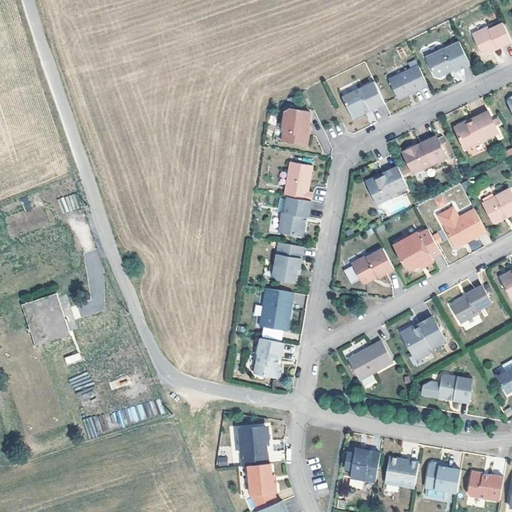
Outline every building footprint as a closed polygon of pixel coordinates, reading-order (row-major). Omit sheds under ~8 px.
[(500,23),(485,29),(484,27),(469,34),(478,53),(482,54),(488,51),(489,47),(488,46),(492,44),(494,48),(508,41),(500,23)] [(450,69),(451,71),(466,64),(456,42),(441,49),(423,57),(431,75),(434,77),(442,73),(443,70),(449,67),(450,69)] [(408,89),(409,91),(424,84),(415,65),(387,78),(386,82),(393,96),(397,97),(402,95),(403,92),(408,89)] [(371,81),(340,96),(349,115),(350,115),(353,116),(360,113),(361,110),(366,108),(367,110),(381,103),(371,81)] [(280,129),(279,139),(304,143),(305,134),(303,133),(307,111),(286,107),(282,111),(279,129),(280,129)] [(495,132),(484,111),(468,118),(469,121),(463,123),(460,122),(454,125),(452,129),(451,129),(461,149),(495,132)] [(443,157),(433,135),(417,143),(418,145),(412,148),(411,145),(399,151),(409,173),(429,164),(429,162),(433,162),(443,157)] [(309,199),(310,190),(305,190),(310,164),(287,161),(281,195),(284,195),(309,199)] [(402,189),(393,169),(377,176),(378,178),(372,181),(371,179),(360,184),(371,207),(389,198),(388,196),(402,189)] [(511,203),(505,190),(480,203),(490,225),(511,212),(511,203)] [(74,194),(60,198),(64,212),(78,208),(74,194)] [(301,220),(302,214),(304,214),(306,215),(309,199),(284,195),(282,212),(279,212),(276,230),(301,233),(303,220),(301,220)] [(447,208),(433,216),(439,227),(453,219),(447,208)] [(473,237),(481,232),(470,209),(453,219),(439,227),(438,227),(449,247),(471,234),(473,237)] [(436,253),(425,232),(416,237),(414,235),(406,239),(400,243),(392,247),(402,268),(407,270),(414,266),(418,264),(420,267),(429,262),(427,258),(436,253)] [(451,249),(473,237),(471,234),(449,247),(451,249)] [(302,248),(276,244),(272,268),(277,269),(277,272),(271,277),(276,283),(293,285),(295,271),(298,272),(302,248)] [(389,271),(378,250),(364,258),(363,256),(346,266),(355,285),(358,286),(369,280),(370,281),(389,271)] [(511,297),(511,268),(496,278),(507,300),(511,297)] [(461,299),(447,306),(456,325),(472,317),(471,315),(487,306),(478,287),(460,296),(461,299)] [(289,305),(291,296),(264,290),(258,328),(285,333),(287,322),(284,322),(286,304),(289,305)] [(72,336),(58,292),(22,304),(37,347),(72,336)] [(427,350),(441,342),(428,319),(414,327),(416,330),(411,332),(410,329),(409,328),(397,335),(412,361),(428,352),(427,350)] [(393,361),(381,339),(361,351),(362,353),(348,361),(358,380),(393,361)] [(284,344),(260,340),(257,356),(258,356),(255,375),(278,379),(281,377),(282,369),(280,366),(278,366),(279,359),(281,359),(284,344)] [(347,358),(348,361),(362,353),(361,351),(347,358)] [(65,357),(67,364),(81,360),(79,353),(65,357)] [(511,361),(511,362),(511,363),(511,366),(492,378),(501,394),(507,391),(508,393),(511,391),(511,361)] [(443,399),(445,397),(450,398),(449,400),(465,403),(469,379),(440,374),(438,376),(434,397),(443,399)] [(263,429),(238,431),(241,468),(247,467),(266,465),(264,448),(263,441),(266,437),(266,431),(263,429)] [(373,484),(378,456),(361,453),(361,458),(352,456),(345,455),(343,467),(350,469),(350,473),(349,480),(373,484)] [(416,464),(401,462),(401,464),(397,464),(397,461),(387,460),(383,485),(412,490),(416,464)] [(270,477),(269,465),(266,465),(247,467),(249,496),(254,496),(260,511),(275,504),(271,494),(272,494),(275,491),(274,487),(272,484),(271,477),(270,477)] [(454,495),(458,472),(444,470),(437,468),(435,466),(430,465),(427,467),(423,490),(454,495)] [(466,495),(468,498),(497,503),(501,479),(487,477),(487,479),(481,478),(481,476),(469,474),(466,495)] [(254,496),(249,496),(256,511),(257,511),(260,511),(254,496)] [(284,511),(280,502),(275,504),(260,511),(257,511),(284,511)]
